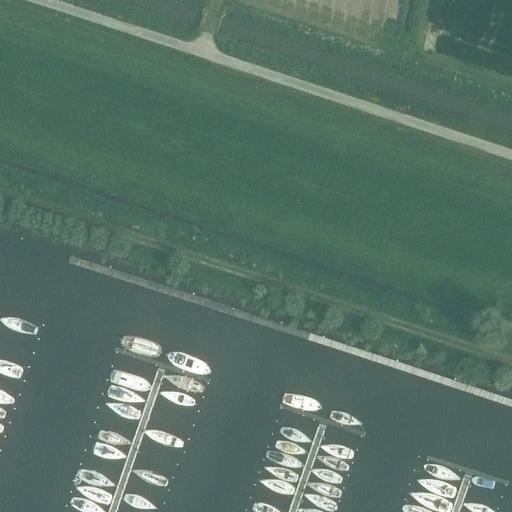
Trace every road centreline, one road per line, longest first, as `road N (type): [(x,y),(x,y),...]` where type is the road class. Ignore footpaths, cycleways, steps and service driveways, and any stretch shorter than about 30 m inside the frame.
road 1 (track): [(511,218),(0,44)]
road 2 (unclassified): [(511,155),(38,0)]
